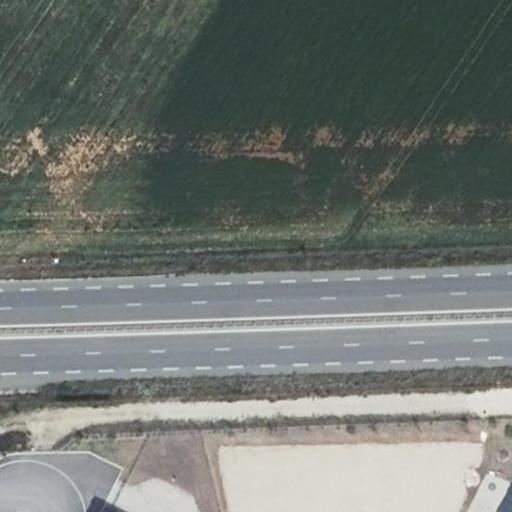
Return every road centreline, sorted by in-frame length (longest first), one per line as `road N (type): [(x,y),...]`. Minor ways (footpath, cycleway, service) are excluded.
road 1 (track): [(511,396),(0,418)]
road 2 (trunk): [(511,286),(0,306)]
road 3 (trunk): [(0,358),(511,338)]
